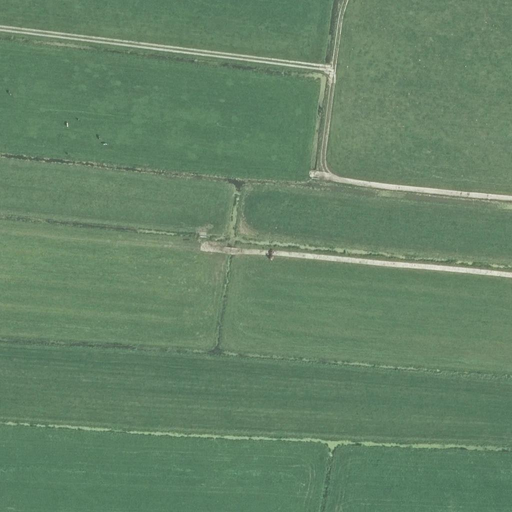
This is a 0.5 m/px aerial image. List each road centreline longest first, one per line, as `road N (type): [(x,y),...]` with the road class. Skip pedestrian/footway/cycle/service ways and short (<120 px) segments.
road 1 (track): [(333,69),(0,29)]
road 2 (track): [(307,173),(511,199)]
road 3 (track): [(345,0),(323,176)]
